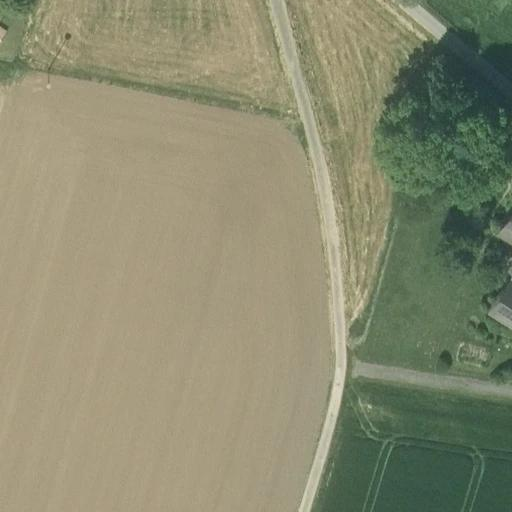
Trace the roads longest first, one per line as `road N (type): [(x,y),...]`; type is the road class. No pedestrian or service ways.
road 1 (track): [(286,0),(325,157),(351,374),(310,511)]
road 2 (unclassified): [(415,0),(511,81)]
